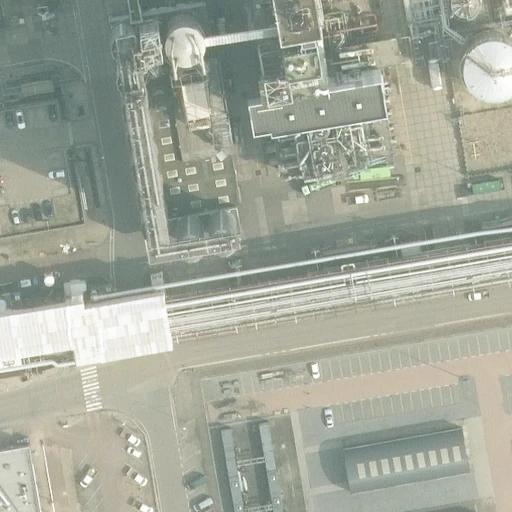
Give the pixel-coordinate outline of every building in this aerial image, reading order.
[(172,229),(241,218),(204,0),(109,0),(104,1),(114,64),(143,59),(172,229)] [(273,0),(276,15),(311,9),(317,8),(315,0),(273,0)] [(466,47),(461,71),(479,94),(505,95),(511,86),(511,40),(505,35),(482,34),(466,47)] [(379,63),(247,86),(253,118),(270,115),(270,119),(385,99),(379,63)] [(460,427),(342,447),(350,493),(468,472),(460,427)] [(0,447),(0,511),(41,511),(29,442),(0,447)]
